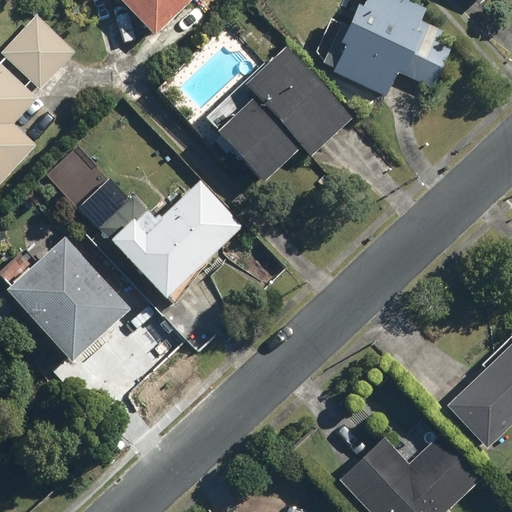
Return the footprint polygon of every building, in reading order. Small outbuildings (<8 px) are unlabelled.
[(115,0),(154,39),(193,0),(199,0),(213,15),(228,0),(115,0)] [(342,24),(320,67),(385,99),(396,77),(432,95),(459,41),(423,23),(429,11),(406,0),(367,0),(362,11),(358,9),(349,28),(342,24)] [(39,17),(0,53),(36,92),(75,55),(39,17)] [(366,135),(288,50),(244,90),(254,101),(216,136),(263,187),(302,152),(323,175),(366,135)] [(39,104),(0,66),(0,187),(38,150),(16,127),(39,104)] [(81,144),(44,175),(94,233),(131,202),(81,144)] [(142,201),(102,238),(167,307),(250,229),(200,175),(156,216),(142,201)] [(0,269),(0,279),(6,286),(3,289),(68,367),(131,316),(66,237),(39,259),(28,246),(0,269)] [(511,341),(444,405),(487,450),(511,426),(511,341)] [(387,438),(337,478),(363,511),(449,511),(447,509),(484,479),(446,432),(407,462),(387,438)]
